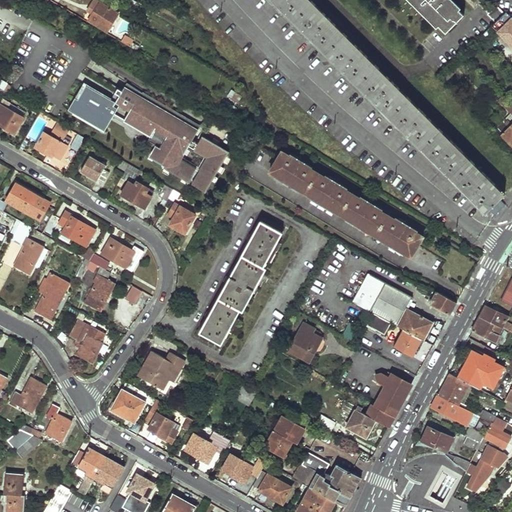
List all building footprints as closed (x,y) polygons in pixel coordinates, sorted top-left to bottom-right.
[(101,3),(96,0),(90,11),(95,14),(91,20),(108,31),(119,13),(102,2),(101,3)] [(309,0),(274,0),(278,3),(303,29),(326,52),(351,76),(381,106),(418,143),(486,211),(503,193),(309,0)] [(414,0),(445,31),(462,14),(448,0),(414,0)] [(495,20),(505,12),(497,4),(487,13),(495,20)] [(493,23),(511,41),(511,19),(505,12),(495,20),(493,23)] [(75,96),(74,98),(111,119),(118,106),(121,108),(126,105),(129,110),(125,119),(152,135),(148,140),(157,145),(151,156),(164,164),(163,166),(189,180),(196,167),(187,161),(186,162),(181,159),(189,145),(188,144),(192,137),(193,138),(201,124),(143,90),(142,91),(127,81),(122,89),(118,87),(115,91),(116,92),(111,101),(85,86),(78,98),(75,96)] [(511,145),(511,99),(505,93),(498,100),(511,113),(498,127),(504,133),(502,135),(511,145)] [(11,102),(3,97),(0,101),(0,112),(3,114),(0,118),(0,122),(14,130),(23,115),(8,106),(11,102)] [(111,119),(74,98),(68,109),(104,130),(111,119)] [(53,152),(60,156),(70,139),(63,135),(65,132),(54,126),(50,133),(44,130),(36,145),(52,154),(53,152)] [(192,183),(206,191),(230,150),(200,132),(193,144),(196,146),(195,148),(210,157),(208,160),(206,159),(192,183)] [(73,141),(80,145),(84,139),(76,135),(73,141)] [(272,172),(411,257),(423,236),(410,228),(411,226),(405,222),(403,224),(375,206),(376,204),(369,200),(368,203),(339,185),(340,183),(335,180),(333,182),(304,164),(305,162),(299,158),(298,160),(284,151),(272,172)] [(105,163),(89,154),(81,168),(92,175),(91,177),(101,183),(109,170),(103,167),(105,163)] [(129,162),(123,158),(119,164),(126,168),(129,162)] [(127,196),(144,205),(151,193),(145,190),(148,185),(137,179),(127,196)] [(48,202),(16,183),(6,200),(38,219),(37,222),(38,222),(34,229),(40,232),(54,208),(47,204),(48,202)] [(169,195),(173,188),(165,183),(159,193),(167,198),(169,195)] [(180,192),(173,188),(169,195),(173,198),(175,195),(177,196),(180,192)] [(173,215),(169,222),(184,230),(195,212),(174,201),(168,212),(173,215)] [(79,219),(65,211),(58,222),(65,226),(62,231),(86,245),(94,230),(78,221),(79,219)] [(12,265),(28,273),(33,264),(31,263),(40,245),(24,236),(29,226),(19,220),(9,238),(23,245),(12,265)] [(261,221),(199,331),(221,343),(282,233),(261,221)] [(131,247),(110,236),(101,252),(132,269),(143,248),(134,243),(131,247)] [(58,247),(53,259),(64,263),(68,251),(58,247)] [(83,257),(87,260),(91,254),(92,251),(88,249),(83,257)] [(99,258),(91,254),(87,260),(96,265),(99,258)] [(82,270),(86,262),(81,259),(77,267),(82,270)] [(104,276),(106,271),(96,265),(87,260),(86,262),(82,270),(80,274),(85,277),(89,269),(95,272),(91,279),(94,281),(84,301),(100,309),(105,299),(103,298),(112,280),(104,276)] [(403,330),(423,341),(433,322),(408,307),(414,296),(371,272),(354,302),(398,327),(398,325),(404,328),(403,330)] [(79,286),(88,290),(92,281),(84,277),(79,286)] [(61,285),(50,279),(49,281),(42,278),(37,290),(43,293),(34,311),(49,319),(54,309),(53,308),(62,290),(59,289),(61,285)] [(511,279),(501,300),(511,305),(511,279)] [(130,285),(122,299),(135,306),(142,292),(130,285)] [(431,303),(450,314),(455,305),(433,293),(429,300),(432,301),(431,303)] [(480,316),(503,328),(508,317),(486,305),(480,316)] [(474,328),(499,342),(506,329),(503,328),(480,316),(474,327),(474,328)] [(104,332),(76,317),(67,333),(76,338),(73,343),(79,346),(76,352),(91,361),(96,351),(94,350),(104,332)] [(350,340),(356,327),(348,323),(342,336),(350,340)] [(302,330),(295,326),(285,345),(311,360),(321,341),(318,339),(322,333),(305,324),(302,330)] [(394,346),(412,357),(418,345),(420,346),(423,341),(403,330),(394,346)] [(150,349),(136,374),(161,388),(174,365),(179,368),(184,359),(169,350),(165,358),(150,349)] [(470,382),(479,388),(482,381),(492,387),(503,366),(473,350),(458,376),(470,382)] [(438,395),(458,405),(470,382),(458,376),(450,372),(443,384),(438,395)] [(375,405),(395,416),(405,397),(413,384),(392,373),(390,377),(382,373),(376,374),(378,380),(386,385),(375,405)] [(41,394),(46,384),(30,376),(20,394),(15,391),(9,402),(15,406),(16,404),(30,411),(40,393),(41,394)] [(125,381),(110,408),(121,414),(123,411),(136,418),(144,402),(151,406),(155,398),(125,381)] [(251,402),(256,389),(241,384),(237,398),(251,402)] [(434,410),(474,430),(476,424),(475,423),(477,415),(458,405),(438,395),(432,406),(429,412),(432,413),(434,410)] [(170,444),(180,427),(156,414),(163,403),(155,398),(151,406),(143,420),(150,424),(148,429),(162,437),(161,439),(170,444)] [(58,405),(51,402),(45,413),(52,416),(44,431),(60,440),(65,430),(63,429),(69,418),(55,410),(58,405)] [(376,420),(389,428),(392,423),(395,416),(375,405),(369,416),(376,420)] [(302,416),(332,433),(338,422),(323,414),(323,415),(307,407),(302,416)] [(356,409),(346,427),(366,439),(376,420),(369,416),(356,409)] [(192,419),(179,412),(176,417),(189,424),(192,419)] [(264,446),(287,459),(304,427),(281,414),(264,446)] [(31,427),(23,423),(20,428),(29,432),(31,427)] [(485,434),(484,436),(504,447),(510,436),(489,425),(487,429),(485,434)] [(40,431),(31,427),(29,432),(32,433),(37,436),(40,431)] [(20,428),(6,441),(14,449),(31,434),(32,433),(29,432),(20,428)] [(421,442),(447,453),(452,438),(428,428),(421,442)] [(215,451),(221,455),(229,441),(212,431),(206,441),(194,434),(185,449),(200,457),(199,459),(208,464),(215,451)] [(38,442),(31,434),(14,449),(22,457),(38,442)] [(481,443),(466,435),(462,442),(477,449),(481,443)] [(106,456),(88,446),(76,468),(93,478),(106,456)] [(250,473),(257,477),(261,470),(266,461),(257,456),(252,466),(231,454),(222,469),(237,477),(236,479),(244,484),(250,473)] [(123,466),(106,456),(93,478),(111,488),(123,466)] [(465,473),(470,463),(454,457),(452,462),(465,473)] [(301,462),(292,476),(310,486),(335,501),(346,507),(362,478),(346,469),(346,467),(340,463),(339,465),(337,464),(331,473),(334,475),(332,480),(301,462)] [(471,463),(463,479),(471,483),(479,466),(471,463)] [(258,489),(282,503),(291,487),(261,470),(257,477),(253,484),(259,487),(258,489)] [(126,489),(144,499),(153,483),(135,473),(126,489)] [(445,474),(442,473),(429,496),(443,504),(456,480),(452,478),(449,476),(445,474)] [(3,494),(24,495),(25,487),(22,487),(23,476),(5,474),(3,494)] [(501,478),(488,494),(498,502),(510,485),(501,478)] [(58,511),(70,490),(58,484),(42,511),(115,511),(110,509),(108,511),(58,511)] [(329,511),(335,501),(310,486),(297,509),(301,511),(329,511)] [(191,511),(195,507),(171,493),(160,511),(191,511)] [(22,511),(24,495),(3,494),(2,503),(4,503),(3,511),(22,511)] [(109,508),(115,511),(117,511),(125,499),(116,495),(109,508)]
